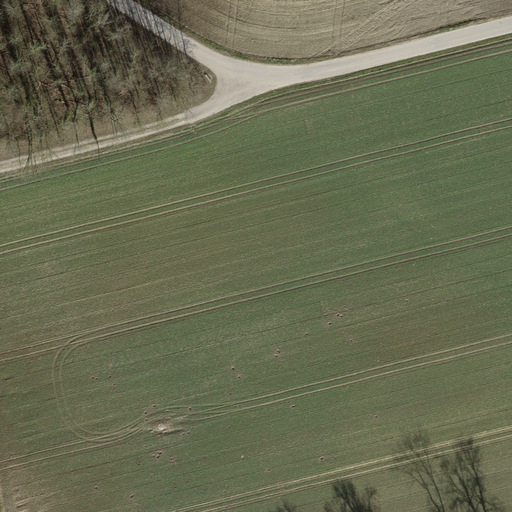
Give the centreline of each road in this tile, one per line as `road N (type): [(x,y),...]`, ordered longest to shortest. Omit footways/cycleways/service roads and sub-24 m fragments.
road 1 (unclassified): [(511,21),(263,82),(214,63),(119,0)]
road 2 (track): [(263,82),(172,124),(0,165)]
